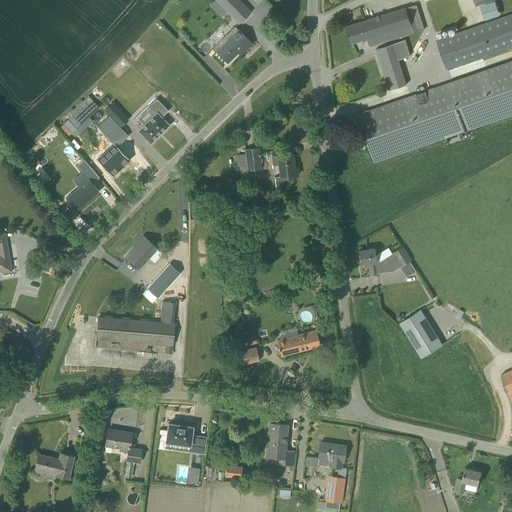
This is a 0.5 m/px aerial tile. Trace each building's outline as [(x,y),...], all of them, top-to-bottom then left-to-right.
[(216,0),(239,23),(250,12),(238,0),(216,0)] [(352,43),(367,38),(370,47),(414,33),(406,8),(346,26),(352,43)] [(511,13),(436,40),(446,69),(511,46),(511,13)] [(213,47),(213,48),(227,62),(242,47),(245,50),(252,43),(238,30),(235,26),(213,47)] [(398,60),(393,44),(376,49),(389,90),(406,85),(398,60)] [(511,61),(358,114),(375,161),(511,113),(511,61)] [(79,123),(98,108),(88,95),(69,111),(79,123)] [(123,106),(126,98),(118,95),(114,103),(123,106)] [(150,142),(168,125),(161,117),(168,110),(156,98),(148,106),(149,107),(156,114),(144,125),(139,130),(150,142)] [(122,113),(112,102),(105,109),(114,120),(122,113)] [(98,161),(114,177),(131,161),(119,147),(129,137),(110,117),(98,128),(115,145),(98,161)] [(68,119),(64,123),(72,132),(76,128),(68,119)] [(245,148),(245,153),(237,154),(238,167),(247,166),(247,170),(261,169),(259,147),(245,148)] [(277,155),(280,177),(275,177),(276,189),(289,188),(287,176),(298,175),(297,168),(294,168),(292,153),(277,155)] [(73,206),(77,211),(100,192),(94,184),(100,179),(85,161),(78,167),(90,181),(67,200),(71,205),(70,205),(72,207),(73,206)] [(0,271),(2,271),(2,273),(12,271),(5,233),(0,233),(0,271)] [(139,267),(156,248),(144,236),(135,246),(136,247),(127,257),(139,267)] [(376,261),(374,248),(358,250),(361,264),(368,263),(370,275),(377,274),(392,270),(401,266),(411,260),(402,246),(392,253),(380,260),(376,261)] [(158,297),(180,272),(170,263),(147,288),(158,297)] [(231,289),(226,300),(241,308),(247,297),(231,289)] [(173,345),(174,323),(176,301),(162,300),(160,322),(98,317),(96,339),(173,345)] [(421,357),(442,344),(421,310),(400,323),(421,357)] [(316,330),(277,339),(281,355),(320,345),(316,330)] [(24,345),(17,343),(15,349),(22,351),(24,345)] [(227,354),(228,358),(231,368),(259,360),(256,347),(227,354)] [(509,393),(511,391),(511,369),(501,375),(509,393)] [(168,423),(166,441),(189,444),(188,451),(198,453),(201,435),(191,434),(192,426),(183,425),(177,424),(168,423)] [(284,457),(284,464),(292,465),(293,451),(285,450),(287,424),(269,423),(266,456),(284,457)] [(141,449),(129,447),(132,432),(108,428),(105,445),(120,448),(120,450),(128,452),(127,460),(139,462),(141,449)] [(317,464),(339,467),(341,468),(342,461),(343,461),(345,445),(320,442),(318,458),(317,464)] [(55,475),(69,478),(74,456),(60,453),(58,460),(53,459),(53,457),(38,453),(35,469),(50,473),(51,471),(55,472),(55,475)] [(188,482),(200,483),(200,467),(188,466),(188,482)] [(241,467),(226,466),(225,477),(240,478),(241,467)] [(466,482),(478,485),(482,471),(469,468),(465,468),(462,479),(458,478),(455,487),(464,490),(466,482)] [(325,500),(326,500),(340,502),(342,503),(345,478),(338,477),(328,476),(325,500)] [(93,479),(89,506),(93,507),(97,480),(93,479)]
